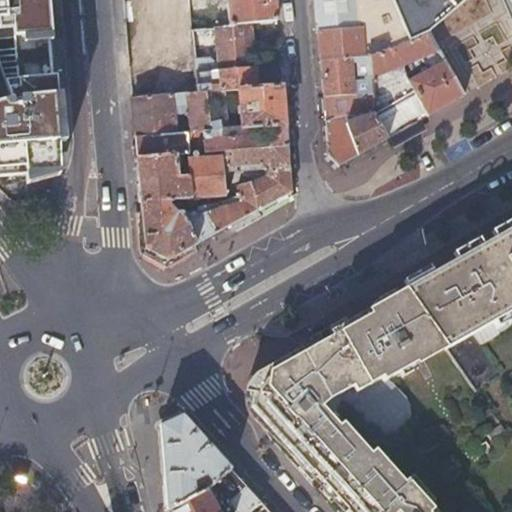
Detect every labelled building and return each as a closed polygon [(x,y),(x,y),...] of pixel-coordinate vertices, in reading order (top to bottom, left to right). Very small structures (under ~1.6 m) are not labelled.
[(0,0),(0,21),(10,21),(11,42),(52,39),(50,16),(48,0),(0,0)] [(250,22),(276,19),(274,0),(225,0),(227,23),(250,22)] [(314,0),(319,58),(368,53),(409,36),(393,0),(314,0)] [(393,0),(409,36),(427,29),(460,0),(393,0)] [(203,26),(213,25),(217,24),(215,5),(189,7),(190,27),(203,26)] [(217,69),(254,66),(250,22),(227,23),(217,24),(213,25),(217,69)] [(205,51),(203,26),(190,27),(192,52),(205,51)] [(368,53),(370,91),(372,112),(412,88),(427,113),(463,93),(427,29),(409,36),(368,53)] [(52,39),(11,42),(15,83),(4,84),(10,100),(56,87),(54,64),(52,39)] [(368,53),(319,58),(322,96),(370,91),(368,53)] [(232,88),(256,86),(254,66),(217,69),(219,89),(222,89),(232,88)] [(0,103),(10,100),(4,84),(0,86),(0,103)] [(202,152),(286,144),(281,84),(256,86),(232,88),(235,128),(264,125),(264,131),(226,134),(225,128),(222,89),(219,89),(206,90),(210,129),(201,130),(202,152)] [(10,100),(0,103),(0,183),(2,186),(56,171),(61,148),(56,87),(10,100)] [(132,96),(136,136),(185,131),(201,130),(210,129),(206,90),(196,91),(186,92),(188,115),(173,116),(171,93),(132,96)] [(370,91),(322,96),(324,118),(363,110),(364,115),(344,122),(350,136),(326,144),(327,154),(338,164),(385,137),(372,112),(370,91)] [(264,125),(235,128),(225,128),(226,134),(264,131),(264,125)] [(136,136),(137,157),(187,153),(185,131),(136,136)] [(264,170),(288,167),(286,144),(202,152),(187,153),(137,157),(145,249),(167,260),(259,208),(263,181),(237,185),(240,201),(221,206),(205,213),(175,211),(175,207),(174,199),(224,194),(223,174),(222,167),(262,164),(264,170)] [(264,171),(264,170),(262,164),(222,167),(223,174),(264,171)] [(290,191),(288,167),(264,170),(264,171),(264,175),(264,176),(263,181),(259,208),(290,191)] [(237,185),(263,181),(264,176),(249,176),(235,180),(237,185)] [(440,339),(466,325),(470,331),(511,306),(511,224),(402,287),(404,290),(440,339)] [(404,290),(347,323),(389,380),(416,364),(414,359),(441,343),(446,350),(447,349),(440,339),(404,290)] [(269,438),(306,478),(312,472),(347,511),(345,511),(430,511),(433,510),(407,481),(404,483),(375,451),(370,454),(333,413),(329,416),(322,408),(330,401),(352,388),(356,394),(381,379),(383,382),(389,380),(347,323),(335,330),(337,335),(322,343),(301,349),(254,374),(251,396),(249,410),(272,435),(269,438)] [(159,426),(165,511),(193,497),(193,483),(204,475),(210,483),(228,467),(181,415),(159,426)] [(228,467),(210,483),(197,495),(193,497),(165,511),(244,511),(257,500),(228,467)] [(268,511),(257,500),(244,511),(268,511)]
